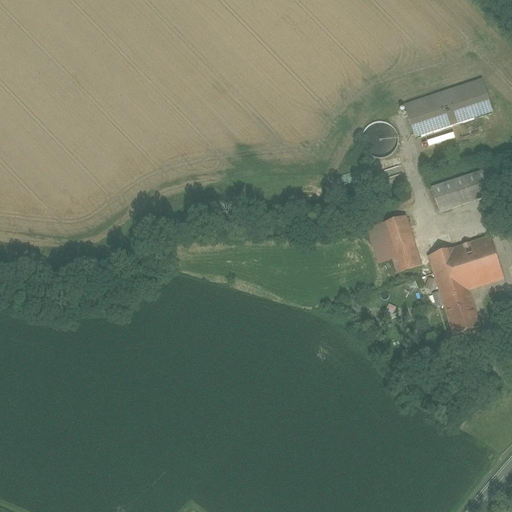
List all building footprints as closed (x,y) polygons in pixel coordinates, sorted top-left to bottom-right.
[(483,80),(406,105),(417,137),(493,113),(483,80)] [(492,167),(430,188),(439,213),(501,193),(492,167)] [(406,216),(368,229),(380,263),(393,259),(398,274),(423,265),(406,216)] [(468,288),(502,277),(488,237),(455,249),(468,288)] [(455,249),(429,258),(455,334),(481,325),(468,288),(455,249)]
